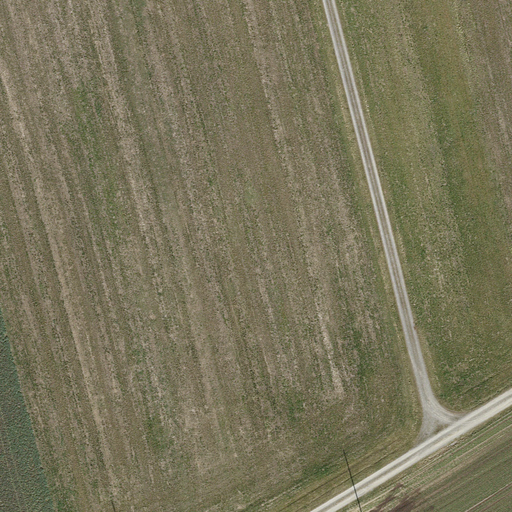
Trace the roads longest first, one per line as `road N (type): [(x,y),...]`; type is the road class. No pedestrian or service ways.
road 1 (track): [(449,439),(427,403),(327,0)]
road 2 (unclassified): [(511,401),(328,511)]
